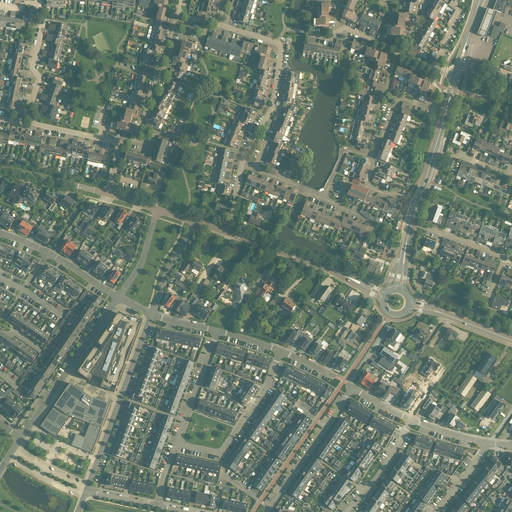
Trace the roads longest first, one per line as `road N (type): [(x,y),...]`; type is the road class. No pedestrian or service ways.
road 1 (tertiary): [(403,258),(456,75)]
road 2 (residential): [(243,163),(271,110),(281,45),(228,26)]
road 3 (residential): [(176,443),(221,452),(266,388),(280,351)]
road 4 (residential): [(365,286),(225,232)]
road 5 (residential): [(28,120),(47,27),(42,0)]
